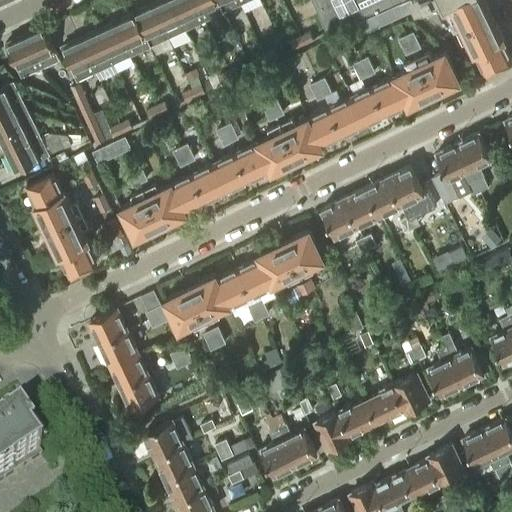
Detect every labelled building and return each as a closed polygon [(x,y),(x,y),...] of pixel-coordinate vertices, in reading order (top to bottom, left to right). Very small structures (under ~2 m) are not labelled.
[(173,0),(157,0),(153,2),(169,36),(187,27),(173,0)] [(196,0),(173,0),(187,27),(205,19),(196,0)] [(196,0),(205,19),(223,10),(218,0),(196,0)] [(218,0),(223,10),(241,2),(240,0),(218,0)] [(311,0),(327,32),(329,37),(358,23),(358,22),(366,18),(357,0),(311,0)] [(419,18),(451,3),(450,1),(452,0),(357,0),(366,18),(373,14),(380,11),(388,7),(395,4),(399,2),(400,3),(403,2),(406,0),(411,0),(414,7),(419,18)] [(411,0),(406,0),(403,2),(407,10),(414,7),(411,0)] [(452,0),(450,1),(451,3),(457,15),(451,18),(457,31),(492,14),(486,0),(452,0)] [(135,11),(150,44),(169,36),(153,2),(135,11)] [(407,10),(403,2),(400,3),(399,2),(395,4),(400,14),(407,10)] [(400,14),(395,4),(388,7),(392,17),(400,14)] [(388,7),(380,11),(385,21),(392,17),(388,7)] [(117,19),(132,53),(150,44),(135,11),(117,19)] [(380,11),(373,14),(378,24),(385,21),(380,11)] [(378,24),(373,14),(366,18),(371,28),(378,25),(378,24)] [(505,40),(492,14),(457,31),(462,42),(468,40),(474,53),(477,52),(503,41),(505,40)] [(358,22),(358,23),(363,32),(371,28),(366,18),(358,22)] [(114,61),(132,53),(117,19),(98,28),(114,61)] [(25,33),(40,66),(59,57),(44,24),(25,33)] [(98,28),(80,36),(96,70),(114,61),(98,28)] [(300,35),(304,43),(314,38),(310,30),(300,35)] [(413,31),(406,34),(414,49),(421,45),(413,31)] [(25,33),(6,42),(21,75),(40,66),(25,33)] [(406,52),(414,49),(406,34),(399,37),(406,52)] [(304,43),(300,35),(291,39),(295,47),(304,43)] [(77,78),(96,70),(80,36),(61,45),(77,78)] [(486,71),(511,59),(503,41),(477,52),(486,71)] [(274,48),(264,52),(268,60),(277,55),(274,48)] [(429,50),(417,56),(434,91),(460,79),(445,49),(432,56),(429,50)] [(258,65),(268,60),(264,52),(255,57),(258,65)] [(360,58),(368,73),(375,70),(368,55),(360,58)] [(409,104),(434,91),(417,56),(405,62),(408,68),(394,74),(407,101),(409,104)] [(368,73),(360,58),(353,62),(361,77),(368,73)] [(232,78),(228,70),(224,62),(214,67),(222,82),(232,78)] [(232,78),(241,73),(237,66),(228,70),(232,78)] [(185,72),(189,79),(199,74),(196,67),(185,72)] [(385,111),(407,101),(394,74),(372,85),(385,111)] [(189,80),(192,87),(201,83),(198,75),(189,80)] [(318,79),(325,94),(332,91),(325,76),(318,79)] [(0,85),(0,109),(23,98),(14,79),(0,85)] [(325,94),(318,79),(311,83),(318,97),(325,94)] [(71,85),(75,95),(84,91),(79,81),(71,85)] [(196,95),(205,90),(201,83),(192,87),(196,95)] [(364,121),(385,111),(372,85),(351,95),(364,121)] [(186,100),(196,95),(192,87),(183,92),(186,100)] [(80,104),(88,100),(84,91),(75,95),(80,104)] [(343,132),(364,121),(351,95),(330,105),(343,132)] [(276,97),(270,100),(277,115),(284,111),(276,97)] [(0,131),(32,116),(23,98),(0,109),(0,131)] [(80,104),(84,113),(92,110),(88,100),(80,104)] [(165,100),(156,105),(160,112),(169,108),(165,100)] [(277,115),(270,100),(262,103),(270,118),(277,115)] [(150,117),(160,112),(156,105),(146,109),(150,117)] [(330,105),(308,116),(321,142),(343,132),(330,105)] [(101,128),(105,138),(114,134),(114,135),(123,130),(119,122),(110,127),(102,108),(93,112),(96,119),(101,128)] [(88,123),(96,119),(93,112),(92,110),(84,113),(88,123)] [(0,131),(0,135),(7,150),(41,134),(32,116),(0,131)] [(323,145),(321,142),(308,116),(295,122),(293,116),(280,122),(297,157),(323,145)] [(129,118),(119,122),(123,130),(133,126),(129,118)] [(88,123),(93,132),(101,128),(96,119),(88,123)] [(231,121),(224,124),(231,139),(238,136),(231,121)] [(297,157),(280,122),(268,128),(271,134),(258,140),(271,166),(272,170),(297,157)] [(224,143),(231,139),(224,124),(217,128),(224,143)] [(97,142),(105,138),(101,128),(93,132),(97,142)] [(50,152),(50,151),(63,145),(65,147),(72,143),(69,135),(68,133),(57,131),(46,131),(41,134),(7,150),(17,169),(50,152)] [(480,131),(458,141),(476,178),(480,187),(487,183),(483,174),(484,174),(478,162),(492,156),(480,131)] [(80,135),(69,135),(72,143),(80,141),(80,135)] [(118,139),(123,149),(131,145),(126,135),(118,139)] [(118,139),(110,143),(115,153),(123,149),(118,139)] [(236,151),(249,177),(271,166),(258,140),(236,151)] [(476,178),(458,141),(437,151),(445,169),(432,176),(444,201),(458,194),(450,176),(462,170),(467,182),(468,181),(473,191),(480,187),(476,178)] [(188,142),(181,145),(188,160),(195,157),(188,142)] [(110,143),(102,147),(107,157),(115,153),(110,143)] [(188,160),(181,145),(173,149),(181,164),(188,160)] [(102,147),(95,150),(94,151),(99,160),(107,157),(102,147)] [(227,187),(249,177),(236,151),(215,161),(227,187)] [(215,161),(194,171),(206,197),(227,187),(215,161)] [(140,162),(133,166),(140,181),(147,177),(140,162)] [(411,164),(388,175),(401,202),(424,192),(411,164)] [(133,184),(140,181),(133,166),(126,169),(133,184)] [(86,178),(95,174),(91,167),(82,171),(86,178)] [(28,183),(32,193),(37,202),(63,190),(53,171),(28,183)] [(206,197),(194,171),(172,182),(184,208),(206,197)] [(98,181),(95,174),(86,178),(89,186),(98,181)] [(379,213),(401,202),(388,175),(366,185),(379,213)] [(156,182),(143,188),(161,224),(186,211),(184,208),(172,182),(159,188),(156,182)] [(379,213),(366,185),(344,196),(357,224),(379,213)] [(135,236),(161,224),(143,188),(131,194),(134,200),(121,206),(135,236)] [(47,229),(83,212),(77,198),(71,201),(65,189),(63,190),(37,202),(35,203),(43,220),(42,220),(47,229)] [(94,196),(98,204),(107,199),(103,192),(94,196)] [(357,224),(344,196),(321,207),(335,234),(357,224)] [(111,207),(107,199),(98,204),(101,211),(111,207)] [(62,253),(87,241),(90,240),(83,227),(89,225),(83,212),(47,229),(51,238),(52,238),(59,254),(62,253)] [(413,225),(407,214),(400,218),(405,229),(413,225)] [(107,222),(110,230),(119,225),(116,218),(107,222)] [(123,233),(119,225),(110,230),(114,237),(123,233)] [(309,227),(284,239),(301,275),(313,269),(311,264),(324,257),(309,227)] [(483,239),(491,247),(500,238),(492,230),(483,239)] [(370,232),(363,235),(368,247),(376,243),(370,232)] [(361,250),(368,247),(363,235),(355,239),(361,250)] [(258,252),(260,255),(272,282),(286,275),(289,281),(301,275),(284,239),(258,252)] [(87,241),(62,253),(71,272),(97,260),(87,241)] [(123,255),(131,251),(128,243),(119,247),(123,255)] [(455,260),(449,249),(448,247),(433,255),(439,267),(455,260)] [(498,267),(511,261),(506,249),(492,256),(498,267)] [(272,282),(260,255),(239,265),(251,292),(272,282)] [(251,292),(239,265),(218,275),(230,302),(251,292)] [(190,285),(208,320),(220,314),(217,309),(230,302),(218,275),(216,272),(190,285)] [(304,280),(308,289),(316,285),(311,276),(304,280)] [(308,289),(304,280),(296,284),(300,293),(308,289)] [(208,320),(190,285),(165,297),(179,327),(192,320),(195,326),(208,320)] [(439,295),(436,287),(423,292),(427,300),(439,295)] [(255,299),(262,314),(269,311),(262,296),(255,299)] [(255,318),(262,314),(255,299),(248,303),(255,318)] [(150,317),(165,310),(161,303),(146,310),(150,317)] [(497,316),(507,311),(503,304),(493,308),(497,316)] [(101,341),(127,328),(117,305),(90,318),(101,341)] [(345,313),(348,321),(358,316),(355,308),(345,313)] [(165,310),(150,317),(153,324),(168,317),(165,310)] [(511,356),(511,321),(508,313),(507,311),(497,316),(498,318),(499,317),(504,328),(491,334),(504,360),(511,356)] [(362,324),(358,316),(348,321),(352,329),(362,324)] [(218,324),(211,327),(218,342),(225,339),(218,324)] [(211,346),(218,342),(211,327),(204,331),(211,346)] [(101,341),(111,362),(138,349),(127,328),(101,341)] [(368,329),(360,333),(365,344),(373,340),(368,329)] [(441,334),(445,343),(463,381),(484,370),(472,344),(459,350),(453,339),(452,340),(448,331),(441,334)] [(420,343),(417,336),(410,340),(413,346),(420,343)] [(413,346),(418,358),(426,354),(420,343),(413,346)] [(441,391),(463,381),(445,343),(436,348),(441,359),(429,365),(441,391)] [(174,358),(189,351),(186,344),(171,351),(174,358)] [(410,361),(418,358),(413,346),(405,350),(410,361)] [(111,362),(121,384),(148,371),(138,349),(111,362)] [(189,351),(174,358),(177,365),(192,358),(189,351)] [(284,365),(266,374),(255,379),(262,392),(290,378),(284,365)] [(219,370),(212,374),(216,384),(224,380),(219,370)] [(417,370),(394,381),(405,405),(407,408),(430,397),(417,370)] [(148,371),(121,384),(132,406),(159,393),(148,371)] [(209,387),(216,384),(212,374),(204,377),(209,387)] [(336,381),(328,385),(333,396),(341,393),(336,381)] [(378,418),(405,405),(394,381),(381,387),(382,389),(367,396),(378,418)] [(245,389),(234,394),(242,412),(253,407),(245,389)] [(339,408),(351,431),(378,418),(367,396),(352,404),(351,402),(339,408)] [(309,399),(300,403),(304,412),(313,408),(309,399)] [(304,414),(300,406),(293,410),(297,418),(304,414)] [(352,434),(351,431),(339,408),(316,419),(329,446),(352,434)] [(0,472),(4,479),(41,454),(27,434),(31,431),(17,409),(15,410),(16,411),(6,417),(5,416),(0,419),(0,472)] [(286,420),(285,421),(281,412),(273,416),(278,424),(295,462),(317,451),(304,425),(291,431),(286,420)] [(511,427),(506,415),(484,426),(502,463),(510,459),(511,458),(506,448),(511,444),(511,427)] [(261,446),(267,457),(274,472),(295,462),(278,424),(273,416),(266,420),(270,428),(269,429),(274,440),(261,446)] [(212,417),(200,422),(204,430),(215,425),(212,417)] [(146,430),(157,453),(183,440),(172,418),(146,430)] [(502,463),(484,426),(463,436),(481,473),(489,469),(502,463)] [(254,444),(250,435),(245,438),(244,437),(230,443),(230,444),(219,450),(222,457),(234,452),(234,453),(254,444)] [(230,444),(230,443),(227,437),(215,442),(219,450),(230,444)] [(157,453),(167,475),(193,462),(183,440),(157,453)] [(426,454),(428,456),(439,480),(464,468),(451,441),(426,454)] [(241,466),(241,467),(255,460),(255,459),(254,460),(249,451),(228,462),(232,471),(241,466)] [(428,456),(402,469),(413,491),(429,483),(430,485),(439,480),(428,456)] [(204,484),(213,480),(203,459),(194,463),(193,462),(167,475),(178,497),(204,484)] [(511,463),(510,459),(502,463),(508,475),(511,472),(511,463)] [(255,460),(241,467),(246,476),(260,470),(255,460)] [(511,489),(511,482),(508,475),(502,463),(489,469),(495,479),(498,478),(505,492),(511,489)] [(240,468),(228,473),(232,481),(243,476),(240,468)] [(402,469),(377,481),(389,505),(387,506),(389,511),(400,511),(403,511),(397,498),(413,491),(402,469)] [(389,505),(377,481),(376,478),(350,491),(360,511),(373,511),(387,506),(389,505)] [(215,479),(213,480),(204,484),(178,497),(184,511),(204,511),(215,507),(208,493),(219,488),(215,479)] [(447,490),(451,499),(459,495),(455,486),(447,490)] [(451,499),(447,490),(439,494),(443,503),(451,499)] [(346,511),(339,496),(317,507),(319,511),(346,511)]
